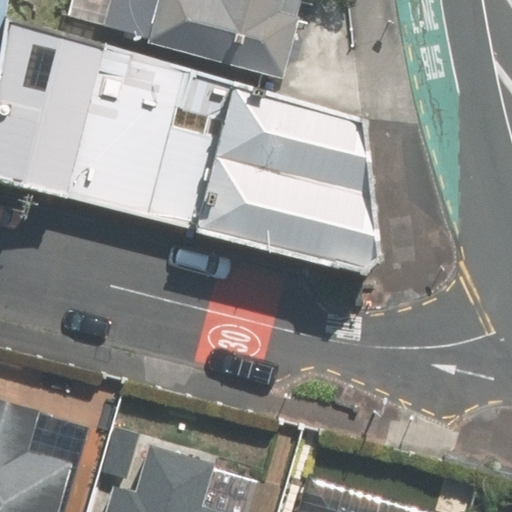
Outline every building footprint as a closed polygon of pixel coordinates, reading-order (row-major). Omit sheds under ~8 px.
[(281,74),(298,0),(111,0),(104,33),(281,74)] [(0,175),(191,228),(233,75),(5,13),(0,42),(0,175)] [(233,75),(191,230),(367,271),(379,256),(361,113),(233,75)] [(0,511),(41,511),(54,470),(8,456),(20,415),(0,409),(0,511)] [(122,511),(267,511),(281,459),(145,425),(122,511)] [(451,511),(329,477),(319,511),(451,511)]
